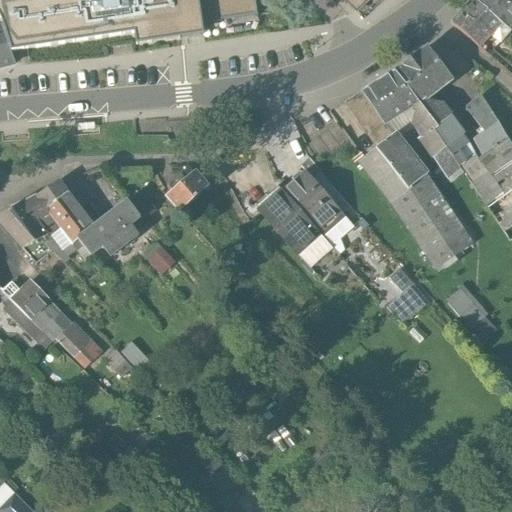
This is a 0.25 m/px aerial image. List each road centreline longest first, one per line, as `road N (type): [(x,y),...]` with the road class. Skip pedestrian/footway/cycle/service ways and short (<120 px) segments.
road 1 (residential): [(0,193),(67,164),(235,149),(277,118),(290,83)]
road 2 (residential): [(290,83),(0,112)]
